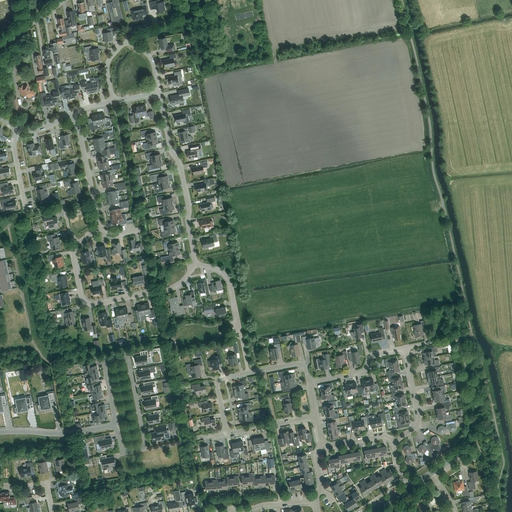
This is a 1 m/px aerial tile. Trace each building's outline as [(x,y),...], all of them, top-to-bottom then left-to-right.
[(95,10),(93,0),(87,0),(88,2),(87,2),(88,6),(90,5),(91,11),(95,10)] [(123,19),(118,0),(112,0),(113,2),(107,3),(112,22),(123,19)] [(157,8),(158,12),(165,11),(164,5),(164,2),(159,3),(159,0),(149,2),(151,10),(157,8)] [(79,4),(78,4),(78,5),(79,9),(78,10),(79,13),(82,12),(82,13),(79,14),(80,19),(87,18),(86,12),(83,13),(83,12),(85,11),(83,3),(79,4)] [(132,11),(134,20),(142,18),(142,15),(143,14),(143,15),(147,14),(146,7),(140,8),(141,9),(132,11)] [(68,20),(65,20),(67,33),(68,33),(71,33),(70,26),(71,25),(75,24),(75,19),(73,11),(67,12),(68,16),(68,17),(68,20)] [(65,27),(63,18),(58,19),(59,26),(58,26),(58,27),(59,27),(59,28),(61,28),(62,31),(60,32),(61,36),(67,35),(66,31),(65,27)] [(102,42),(112,40),(111,34),(114,33),(113,27),(106,29),(107,32),(103,33),(105,41),(102,42)] [(167,45),(166,40),(166,38),(159,39),(161,50),(166,48),(167,52),(175,50),(174,44),(167,45)] [(52,47),(50,47),(51,51),(52,51),(53,53),(54,53),(56,60),(56,64),(60,63),(57,47),(56,47),(56,43),(51,44),(52,47)] [(95,60),(96,60),(99,59),(98,53),(99,52),(98,48),(92,50),(91,46),(84,48),(86,53),(90,52),(91,61),(89,61),(95,60)] [(51,65),(48,49),(43,50),(44,56),(44,58),(45,58),(45,60),(46,66),(51,65)] [(175,54),(169,55),(170,59),(163,60),(165,68),(175,66),(173,58),(176,58),(175,54)] [(42,64),(40,55),(35,56),(36,62),(35,62),(36,64),(37,65),(39,65),(39,69),(39,73),(44,72),(43,68),(42,64)] [(174,84),(175,83),(179,82),(177,75),(182,75),(181,71),(174,72),(175,76),(167,77),(168,84),(171,84),(172,84),(174,84)] [(90,78),(91,83),(93,93),(96,92),(96,93),(99,92),(98,85),(101,85),(99,77),(94,78),(94,77),(90,78)] [(87,81),(82,82),(83,88),(83,91),(86,90),(87,92),(87,94),(90,94),(90,93),(93,93),(91,83),(87,83),(87,81)] [(74,85),(70,85),(72,98),(75,98),(78,98),(77,93),(80,93),(80,90),(79,84),(74,85)] [(20,89),(19,90),(22,96),(26,94),(28,98),(35,94),(32,90),(31,91),(27,85),(24,87),(23,85),(19,87),(20,89)] [(66,85),(61,86),(62,94),(63,96),(66,96),(66,98),(67,100),(70,99),(69,99),(72,98),(70,85),(69,85),(68,86),(68,85),(66,86),(66,85)] [(180,106),(184,105),(183,103),(184,103),(183,97),(190,95),(189,89),(178,91),(179,95),(171,96),(173,105),(179,103),(180,106)] [(54,94),(50,95),(52,105),(55,104),(55,105),(58,104),(58,103),(57,100),(60,99),(60,97),(58,91),(53,92),(54,94)] [(49,106),(52,105),(50,95),(46,96),(46,92),(39,94),(41,101),(45,100),(46,107),(49,106)] [(21,114),(17,97),(12,98),(11,99),(15,115),(16,115),(21,114)] [(150,119),(154,118),(153,111),(149,112),(147,113),(145,105),(139,106),(142,116),(147,115),(147,116),(150,116),(150,119)] [(139,117),(142,116),(139,106),(134,107),(135,113),(134,114),(133,115),(129,116),(131,123),(135,122),(135,124),(136,123),(137,123),(138,123),(138,122),(139,121),(139,120),(139,119),(139,118),(139,117)] [(175,116),(176,123),(183,121),(184,124),(190,122),(188,116),(191,115),(190,109),(182,111),(182,114),(175,116)] [(98,115),(100,124),(104,123),(105,127),(111,126),(109,119),(105,120),(104,114),(98,115)] [(100,124),(98,115),(92,116),(93,123),(89,124),(90,130),(97,129),(101,128),(100,124)] [(157,138),(156,132),(148,134),(148,130),(141,132),(142,138),(146,137),(146,140),(157,138)] [(178,132),(179,136),(180,136),(181,143),(189,141),(189,142),(193,139),(190,136),(188,137),(187,131),(178,132)] [(100,135),(100,138),(93,139),(95,145),(104,143),(103,140),(107,139),(106,137),(109,136),(109,133),(100,135)] [(65,145),(70,144),(68,134),(61,136),(62,142),(59,142),(60,149),(66,148),(65,145)] [(59,154),(57,146),(54,146),(52,138),(45,140),(46,142),(44,142),(45,146),(46,146),(47,150),(51,149),(51,150),(50,151),(51,156),(52,156),(55,155),(55,154),(59,154)] [(152,148),(151,145),(158,143),(157,138),(146,140),(147,143),(143,144),(145,150),(152,148)] [(40,145),(36,146),(35,147),(34,143),(27,144),(29,155),(30,155),(29,154),(36,153),(36,154),(36,153),(41,152),(40,145)] [(104,143),(95,145),(96,151),(102,150),(103,153),(115,150),(114,147),(108,148),(107,143),(104,143)] [(190,151),(187,151),(188,159),(198,157),(197,152),(201,151),(200,145),(192,147),(190,147),(190,151)] [(104,156),(97,157),(98,163),(108,161),(107,158),(110,157),(110,155),(116,153),(115,150),(103,153),(104,156)] [(161,160),(160,154),(153,156),(152,152),(145,154),(147,160),(150,159),(151,162),(161,160)] [(155,167),(163,165),(161,160),(151,162),(152,165),(148,166),(149,172),(156,170),(155,167)] [(66,167),(67,171),(63,172),(65,177),(68,177),(68,176),(76,174),(74,163),(68,164),(67,161),(59,162),(61,168),(66,167)] [(194,175),(204,173),(203,168),(207,167),(207,165),(208,165),(207,161),(200,163),(201,166),(192,168),(194,175)] [(0,172),(1,177),(10,175),(9,168),(3,169),(2,166),(0,166),(0,172)] [(35,181),(46,179),(44,171),(43,171),(42,166),(36,167),(36,170),(37,170),(37,173),(34,173),(35,181)] [(102,181),(112,179),(116,178),(115,175),(113,175),(112,173),(116,172),(115,169),(112,170),(107,171),(108,174),(101,175),(102,181)] [(169,181),(168,176),(160,177),(159,174),(153,175),(154,181),(158,180),(158,183),(169,181)] [(72,179),(64,181),(65,187),(70,186),(71,190),(69,191),(67,192),(68,194),(69,195),(71,195),(72,194),(80,192),(78,182),(72,183),(72,179)] [(112,179),(102,181),(104,187),(113,185),(112,179)] [(197,192),(198,192),(207,190),(206,186),(211,185),(215,184),(214,179),(210,180),(210,179),(204,180),(204,184),(196,185),(197,192)] [(170,187),(169,181),(158,183),(154,184),(154,185),(153,185),(155,189),(155,188),(156,193),(163,192),(163,188),(170,187)] [(0,190),(3,190),(4,195),(14,193),(12,185),(5,187),(5,183),(0,183),(0,190)] [(46,185),(40,186),(40,189),(37,190),(39,199),(45,198),(45,197),(47,196),(48,196),(48,195),(48,193),(47,192),(46,192),(44,192),(43,189),(46,188),(46,185)] [(116,191),(106,193),(108,199),(117,197),(116,191)] [(173,203),(172,198),(165,199),(164,196),(157,197),(159,203),(162,202),(163,205),(173,203)] [(17,208),(15,201),(9,202),(9,198),(1,200),(2,206),(3,211),(7,210),(11,209),(11,211),(12,211),(14,211),(14,210),(14,208),(17,208)] [(201,211),(202,211),(211,209),(212,209),(213,207),(213,205),(212,205),(210,205),(210,202),(215,201),(214,198),(206,199),(207,203),(200,204),(201,211)] [(167,211),(174,209),(173,203),(163,205),(164,209),(160,209),(161,215),(168,214),(167,211)] [(120,209),(110,211),(112,217),(121,215),(120,209)] [(121,215),(112,217),(113,223),(119,221),(120,225),(127,223),(125,214),(121,215)] [(51,215),(43,216),(45,226),(48,226),(49,229),(53,228),(54,229),(58,228),(56,217),(52,218),(51,215)] [(199,224),(201,224),(202,229),(208,227),(208,228),(214,227),(212,221),(210,221),(209,217),(202,218),(202,220),(198,220),(199,224)] [(174,226),(173,220),(166,222),(165,218),(158,220),(160,226),(163,225),(164,228),(174,226)] [(168,233),(175,232),(174,226),(164,228),(165,231),(161,232),(162,238),(169,237),(168,233)] [(50,241),(52,250),(60,249),(58,237),(55,238),(54,234),(47,236),(48,242),(50,241)] [(214,246),(214,243),(217,242),(216,234),(210,235),(210,239),(202,240),(204,249),(208,248),(208,247),(214,246)] [(142,250),(141,243),(135,244),(134,239),(128,240),(129,246),(128,247),(129,250),(134,249),(134,252),(142,250)] [(170,241),(163,242),(164,248),(165,251),(168,250),(179,248),(178,243),(170,244),(170,241)] [(113,249),(111,250),(112,255),(114,255),(114,253),(120,252),(121,258),(123,258),(124,263),(128,263),(126,257),(125,249),(121,250),(120,242),(112,244),(113,249)] [(108,260),(111,259),(110,252),(106,253),(105,245),(97,247),(98,250),(97,250),(96,251),(96,254),(97,254),(99,254),(99,257),(107,255),(108,260)] [(174,261),(173,257),(172,257),(172,255),(180,254),(179,248),(168,250),(170,256),(161,257),(162,263),(174,261)] [(91,265),(95,264),(93,253),(89,254),(89,252),(83,253),(83,252),(81,253),(81,257),(82,257),(82,260),(83,264),(91,262),(91,265)] [(63,266),(62,262),(63,262),(62,256),(56,257),(55,254),(48,256),(50,262),(52,261),(53,264),(54,264),(55,268),(63,266)] [(0,276),(9,274),(7,267),(0,268),(0,276)] [(0,283),(10,281),(9,274),(0,276),(0,283)] [(68,286),(66,279),(67,279),(66,275),(59,277),(58,274),(50,275),(51,281),(58,280),(59,287),(68,286)] [(143,275),(133,278),(134,286),(145,283),(143,275)] [(111,282),(112,288),(122,286),(124,286),(124,288),(127,287),(126,281),(123,282),(121,283),(120,280),(117,280),(117,277),(111,279),(112,282),(111,282)] [(93,287),(91,287),(93,294),(102,292),(101,286),(105,286),(103,279),(98,280),(92,282),(93,285),(93,287)] [(201,281),(202,283),(198,284),(200,293),(205,292),(206,295),(209,294),(206,280),(201,281)] [(222,290),(220,280),(217,281),(217,282),(211,283),(213,293),(216,292),(216,291),(222,290)] [(10,281),(0,283),(0,286),(0,287),(0,289),(1,288),(1,291),(12,289),(10,281)] [(62,305),(70,304),(68,292),(56,295),(54,295),(55,300),(61,299),(62,305)] [(184,299),(185,306),(187,305),(192,304),(193,307),(196,306),(194,292),(193,292),(190,293),(190,292),(190,293),(188,293),(189,295),(185,296),(186,299),(184,300),(184,299)] [(184,313),(183,307),(180,308),(177,297),(169,299),(171,308),(170,308),(171,313),(177,312),(178,315),(184,313)] [(155,317),(154,310),(150,310),(148,303),(143,304),(145,315),(146,317),(149,317),(149,318),(155,317)] [(143,304),(137,305),(139,313),(135,314),(137,321),(143,319),(143,318),(146,317),(145,315),(143,304)] [(225,314),(226,313),(227,313),(225,307),(222,308),(221,307),(215,308),(217,315),(218,315),(218,317),(223,316),(224,315),(225,314)] [(133,321),(132,314),(128,315),(127,308),(121,309),(123,319),(126,318),(127,323),(133,321)] [(57,315),(61,314),(61,316),(64,316),(66,325),(72,324),(72,325),(75,324),(74,318),(72,311),(69,312),(64,313),(63,309),(56,311),(57,315)] [(113,318),(115,325),(116,328),(119,326),(119,325),(124,324),(124,325),(123,319),(121,309),(115,310),(117,317),(113,318)] [(102,314),(99,314),(101,324),(106,323),(107,327),(112,325),(111,319),(108,319),(108,320),(106,312),(102,313),(102,314)] [(84,330),(88,329),(88,331),(89,332),(92,332),(89,317),(82,319),(84,330)] [(421,328),(425,327),(424,320),(420,321),(421,325),(414,326),(416,336),(423,334),(421,328)] [(361,332),(364,331),(362,324),(357,325),(358,328),(353,329),(354,331),(350,332),(350,335),(351,336),(351,337),(352,337),(353,338),(354,338),(355,338),(362,337),(361,332)] [(400,339),(400,335),(401,335),(399,326),(391,328),(392,334),(393,334),(395,340),(400,339)] [(377,341),(382,340),(382,339),(385,339),(383,329),(380,329),(381,332),(371,334),(372,342),(377,341)] [(306,344),(307,349),(316,347),(316,345),(319,344),(319,345),(319,342),(319,341),(319,340),(319,339),(319,338),(318,338),(317,338),(316,339),(315,339),(314,338),(308,339),(308,336),(302,337),(303,345),(306,344)] [(274,344),(274,348),(270,349),(272,359),(279,358),(277,351),(281,350),(279,343),(274,344)] [(292,355),(300,354),(298,344),(294,345),(291,343),(288,347),(290,348),(292,355)] [(422,353),(423,359),(433,357),(436,356),(435,352),(437,352),(436,346),(428,347),(429,351),(422,353)] [(137,365),(148,363),(147,358),(151,357),(149,350),(142,351),(143,356),(136,357),(136,361),(136,365),(137,364),(137,365)] [(344,359),(347,359),(346,351),(342,351),(343,355),(334,356),(337,367),(345,365),(344,359)] [(360,361),(358,351),(352,352),(351,351),(348,352),(350,361),(353,360),(353,363),(360,361)] [(330,364),(329,353),(325,354),(326,359),(314,361),(314,359),(315,369),(320,368),(321,370),(328,369),(327,364),(330,364)] [(230,366),(238,365),(236,354),(228,356),(230,366)] [(218,362),(221,361),(220,355),(215,356),(215,359),(208,361),(209,367),(212,366),(213,370),(219,368),(218,362)] [(440,365),(438,359),(434,360),(433,357),(423,359),(425,364),(432,363),(432,366),(440,365)] [(391,358),(384,359),(385,363),(386,365),(386,368),(389,367),(398,365),(397,360),(392,361),(391,358)] [(187,369),(188,373),(191,373),(192,374),(192,377),(193,377),(192,377),(200,375),(200,376),(201,375),(199,366),(202,365),(201,359),(194,360),(195,365),(191,366),(190,366),(191,368),(187,369)] [(98,371),(97,365),(93,366),(92,363),(82,365),(83,371),(87,370),(88,373),(98,371)] [(155,371),(154,365),(145,367),(146,370),(139,372),(140,380),(151,378),(150,373),(155,371)] [(394,372),(399,371),(398,365),(389,367),(390,370),(387,372),(388,376),(395,375),(394,372)] [(437,373),(441,372),(440,366),(433,368),(433,371),(426,372),(428,378),(437,376),(437,373)] [(25,369),(19,371),(20,375),(21,380),(27,379),(25,369)] [(88,373),(85,374),(85,378),(86,378),(87,383),(96,381),(96,378),(99,378),(98,371),(88,373)] [(282,382),(285,381),(295,379),(294,374),(287,375),(286,371),(279,372),(280,378),(281,378),(282,382)] [(402,382),(401,377),(395,378),(395,375),(388,376),(389,381),(392,381),(393,384),(402,382)] [(444,384),(442,379),(440,379),(440,376),(437,376),(428,378),(429,384),(436,383),(436,386),(444,384)] [(296,385),(295,379),(285,381),(281,382),(282,386),(283,392),(290,391),(290,387),(296,385)] [(378,390),(377,383),(374,384),(373,379),(367,380),(369,389),(372,389),(373,391),(378,390)] [(243,386),(247,386),(245,380),(239,382),(240,385),(233,386),(234,392),(244,390),(243,386)] [(366,393),(366,390),(369,389),(367,380),(362,381),(363,386),(360,387),(361,394),(366,393)] [(149,385),(142,386),(142,390),(141,391),(142,394),(143,394),(143,395),(154,393),(153,387),(156,387),(154,381),(148,382),(149,385)] [(360,387),(357,388),(356,382),(350,384),(352,393),(355,392),(356,395),(361,394),(360,387)] [(393,384),(390,385),(390,389),(391,393),(398,392),(398,389),(403,388),(402,382),(393,384)] [(93,383),(87,384),(88,390),(91,389),(92,393),(102,391),(101,385),(98,385),(97,386),(96,383),(93,383)] [(330,389),(332,388),(331,383),(324,384),(325,387),(320,388),(321,394),(330,392),(330,389)] [(200,384),(192,385),(193,391),(196,390),(197,394),(206,392),(205,386),(200,387),(200,384)] [(350,384),(345,385),(346,390),(343,390),(344,397),(347,397),(353,396),(352,393),(350,384)] [(446,391),(445,388),(444,385),(438,387),(439,390),(432,391),(433,396),(445,394),(444,391),(446,391)] [(249,398),(248,393),(245,394),(244,390),(234,392),(235,398),(242,397),(243,400),(249,398)] [(44,397),(40,398),(41,404),(37,405),(38,410),(46,408),(46,409),(50,408),(49,400),(56,399),(54,391),(47,392),(47,395),(43,396),(44,397)] [(102,391),(92,393),(92,397),(90,397),(91,403),(97,401),(96,398),(103,397),(102,391)] [(335,400),(334,395),(331,395),(330,392),(321,394),(322,399),(327,398),(328,401),(335,400)] [(399,395),(398,392),(391,393),(392,398),(395,398),(396,401),(405,399),(404,394),(399,395)] [(441,400),(442,403),(450,402),(449,399),(446,399),(445,394),(433,396),(434,402),(441,400)] [(152,400),(145,401),(145,405),(144,405),(145,409),(146,409),(157,407),(156,402),(159,401),(157,395),(151,397),(152,400)] [(26,403),(31,402),(30,396),(20,398),(21,399),(17,400),(18,406),(14,407),(15,412),(23,411),(23,412),(27,411),(26,403)] [(291,404),(294,404),(292,398),(285,399),(286,403),(283,404),(285,413),(292,412),(291,404)] [(393,411),(395,410),(402,409),(401,406),(406,405),(405,399),(396,401),(393,402),(395,407),(392,407),(393,411)] [(205,401),(198,402),(199,408),(203,407),(204,412),(213,410),(211,403),(205,404),(205,401)] [(333,407),(336,406),(335,401),(328,402),(329,405),(324,406),(325,412),(334,410),(333,407)] [(244,407),(237,408),(239,414),(248,412),(248,408),(251,408),(250,402),(244,404),(244,407)] [(92,409),(91,410),(91,414),(96,413),(106,411),(105,404),(98,406),(97,403),(91,404),(92,409)] [(449,406),(451,406),(450,403),(442,404),(443,407),(436,409),(437,414),(446,412),(445,409),(449,408),(449,406)] [(396,415),(399,415),(400,418),(409,416),(408,411),(402,412),(402,409),(395,410),(396,415)] [(149,423),(149,424),(160,422),(158,414),(160,414),(160,410),(153,411),(154,415),(147,416),(148,420),(147,420),(148,423),(149,423)] [(339,418),(338,413),(334,413),(334,410),(325,412),(326,417),(331,416),(332,419),(339,418)] [(107,416),(106,411),(96,413),(96,416),(93,417),(94,422),(101,421),(100,418),(107,416)] [(248,412),(239,414),(240,420),(247,419),(247,422),(254,420),(253,415),(252,415),(251,412),(248,412)] [(370,423),(371,428),(377,427),(375,417),(374,415),(369,416),(367,412),(365,412),(366,416),(367,423),(370,423)] [(451,420),(451,417),(450,414),(446,415),(446,412),(437,414),(438,419),(445,418),(445,421),(451,420)] [(381,420),(384,420),(383,413),(378,414),(378,417),(375,417),(377,427),(382,426),(381,420)] [(358,421),(355,422),(354,419),(352,416),(348,417),(349,420),(350,427),(353,426),(354,431),(360,430),(358,421)] [(365,429),(364,424),(367,423),(366,416),(361,417),(361,420),(358,421),(360,430),(365,429)] [(405,423),(410,422),(409,416),(400,418),(396,419),(397,423),(398,427),(405,426),(405,423)] [(209,417),(201,418),(203,424),(206,423),(207,427),(216,425),(215,419),(210,420),(209,417)] [(456,428),(456,427),(455,426),(455,425),(456,424),(455,420),(445,422),(446,425),(444,427),(443,426),(442,426),(441,426),(440,426),(439,427),(438,427),(438,428),(437,429),(437,431),(438,432),(439,434),(441,434),(442,434),(443,434),(444,434),(445,433),(445,432),(445,431),(446,430),(445,429),(448,428),(449,430),(449,431),(450,432),(452,432),(453,432),(454,431),(455,430),(456,429),(456,428)] [(175,422),(168,424),(169,429),(170,432),(177,430),(176,427),(175,422)] [(155,432),(151,433),(153,442),(160,440),(160,441),(164,440),(164,439),(170,438),(169,430),(167,430),(166,426),(154,428),(155,432)] [(310,432),(307,433),(306,428),(299,429),(301,439),(305,438),(306,442),(311,441),(310,432)] [(285,442),(289,442),(287,433),(287,432),(281,433),(282,438),(279,439),(280,446),(285,445),(285,442)] [(293,442),(294,446),(299,445),(297,436),(294,436),(293,432),(287,433),(289,442),(289,443),(293,442)] [(103,435),(94,437),(96,445),(97,449),(101,449),(102,449),(102,450),(105,449),(105,448),(113,447),(113,446),(114,446),(113,442),(112,442),(111,438),(104,440),(103,435)] [(261,450),(266,449),(266,450),(270,449),(269,443),(265,443),(264,437),(258,438),(260,446),(261,449),(261,450)] [(432,443),(429,445),(435,455),(438,453),(437,451),(441,448),(438,444),(439,443),(439,442),(439,441),(439,440),(439,439),(438,438),(437,437),(435,437),(434,437),(433,437),(432,438),(432,439),(431,439),(431,440),(431,442),(431,443),(432,443)] [(260,446),(258,438),(253,439),(254,446),(251,446),(253,454),(256,453),(255,450),(261,449),(260,446)] [(245,455),(248,455),(247,447),(244,448),(243,441),(237,442),(239,451),(239,454),(240,454),(242,454),(241,450),(244,450),(245,455)] [(237,442),(232,443),(233,450),(230,451),(232,458),(235,457),(234,455),(239,454),(239,451),(237,442)] [(85,444),(78,446),(81,459),(88,457),(87,454),(86,454),(85,448),(86,448),(85,444)] [(223,445),(216,447),(218,457),(223,456),(223,460),(230,458),(228,452),(225,452),(223,445)] [(418,448),(418,449),(418,450),(419,451),(419,452),(420,453),(421,453),(422,454),(423,454),(424,453),(425,453),(426,452),(426,451),(427,450),(428,451),(428,455),(430,458),(431,458),(432,460),(434,459),(437,457),(435,455),(429,445),(426,447),(425,446),(424,445),(423,445),(422,445),(421,445),(420,446),(419,446),(419,447),(418,448)] [(208,446),(201,447),(203,458),(207,457),(207,459),(213,458),(212,452),(209,453),(208,446)] [(405,453),(406,454),(407,457),(406,458),(406,459),(406,460),(406,461),(406,462),(407,463),(408,464),(409,464),(410,464),(411,464),(412,464),(412,463),(413,462),(414,461),(414,460),(414,459),(416,459),(415,453),(411,454),(410,453),(411,452),(411,451),(412,450),(412,449),(411,448),(411,447),(410,446),(409,446),(408,446),(407,446),(406,446),(405,446),(405,447),(404,448),(404,449),(403,450),(404,451),(404,452),(405,453)] [(115,461),(114,457),(106,458),(106,455),(98,457),(100,463),(103,462),(104,467),(116,465),(116,464),(117,464),(116,460),(115,461)] [(56,456),(50,457),(51,463),(54,463),(56,471),(65,469),(63,459),(56,460),(56,456)] [(19,469),(21,477),(31,475),(30,471),(34,470),(32,462),(26,464),(27,468),(19,469)] [(46,462),(38,463),(40,473),(48,472),(46,462)] [(389,481),(394,478),(389,471),(387,472),(385,469),(382,470),(389,481)] [(383,482),(384,484),(389,481),(382,470),(380,472),(382,475),(380,477),(383,482)] [(479,480),(477,471),(468,472),(470,482),(467,482),(469,490),(476,489),(474,481),(479,480)] [(380,477),(379,475),(376,477),(374,473),(371,475),(378,485),(383,482),(380,477)] [(371,475),(369,476),(371,480),(369,482),(374,489),(378,485),(371,475)] [(296,488),(302,487),(301,481),(305,480),(305,478),(304,477),(300,478),(300,479),(294,480),(296,488)] [(294,480),(291,481),(290,478),(287,479),(288,482),(289,482),(290,489),(296,488),(294,480)] [(369,482),(367,483),(364,479),(362,481),(369,492),(374,489),(369,482)] [(58,486),(59,490),(58,491),(58,493),(59,494),(60,495),(60,496),(69,494),(69,493),(72,492),(70,480),(64,481),(64,485),(59,486),(58,486)] [(338,484),(341,482),(339,480),(336,482),(337,483),(330,487),(333,492),(340,487),(338,484)] [(362,481),(359,483),(362,486),(359,488),(364,495),(369,492),(362,481)] [(464,487),(463,481),(453,482),(455,492),(462,491),(463,496),(468,495),(467,486),(464,487)] [(341,489),(344,487),(342,485),(340,487),(333,492),(337,496),(343,492),(341,489)] [(360,497),(356,491),(357,490),(355,487),(352,489),(354,492),(351,494),(353,498),(354,498),(355,501),(355,500),(360,497)] [(172,511),(174,511),(180,510),(179,508),(182,507),(179,490),(174,491),(176,501),(177,503),(168,504),(169,511),(172,511)] [(187,491),(180,493),(182,499),(185,498),(187,505),(195,503),(195,502),(197,502),(197,501),(197,500),(197,499),(196,498),(194,498),(193,493),(188,494),(187,491)] [(3,493),(4,501),(4,505),(16,505),(16,498),(10,498),(9,492),(3,493)] [(337,496),(335,497),(336,497),(337,497),(340,501),(345,498),(346,497),(343,492),(337,496)] [(30,509),(30,511),(40,511),(40,508),(40,507),(38,508),(37,502),(33,503),(32,496),(25,498),(26,504),(29,504),(30,507),(28,508),(28,510),(30,509)] [(462,502),(463,508),(472,506),(471,503),(477,502),(476,497),(468,498),(469,501),(462,502)] [(68,504),(69,511),(79,511),(78,504),(83,503),(82,498),(75,499),(75,502),(68,504)] [(353,508),(358,504),(355,500),(355,501),(354,498),(353,498),(350,500),(349,501),(353,508)] [(159,505),(151,507),(152,511),(162,511),(162,509),(165,508),(164,501),(158,502),(159,505)] [(349,501),(348,502),(344,504),(348,511),(353,508),(349,501)] [(136,511),(144,511),(144,510),(148,509),(147,502),(140,504),(140,507),(132,508),(132,511),(133,511),(136,511)]
